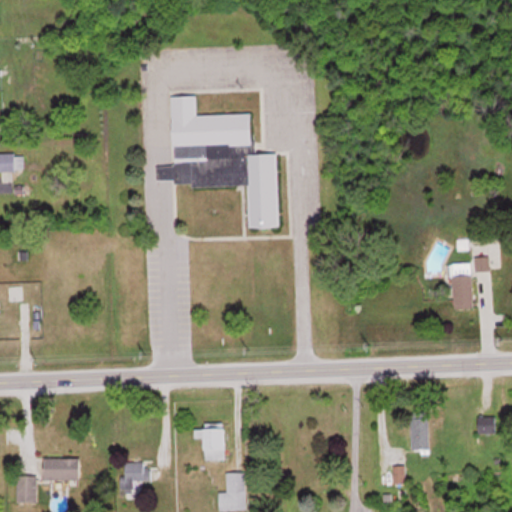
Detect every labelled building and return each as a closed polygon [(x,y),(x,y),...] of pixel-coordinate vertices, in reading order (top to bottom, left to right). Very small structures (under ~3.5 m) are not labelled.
[(171,96),(197,95),(198,117),(251,114),(253,141),(256,141),(257,154),(277,153),(281,226),(253,228),(251,184),(184,188),(183,184),(177,184),(176,178),(158,179),(158,164),(175,163),(171,96)] [(0,169),(24,170),(24,152),(0,152),(0,169)] [(457,308),(476,307),(474,270),(491,269),(490,256),(474,257),(475,261),(454,262),(457,308)] [(430,449),(430,411),(413,411),(413,449),(430,449)] [(479,433),(509,433),(509,416),(479,416),(479,433)] [(227,427),(197,427),(197,435),(206,435),(206,458),(227,458),(227,427)] [(46,477),(81,477),(81,457),(46,457),(46,477)] [(152,479),(152,460),(126,460),(126,488),(136,488),(136,479),(152,479)] [(395,465),(395,487),(406,487),(406,465),(395,465)] [(246,470),(228,471),(228,490),(220,490),(221,509),(247,508),(246,470)] [(18,500),(37,500),(37,474),(18,474),(18,500)]
